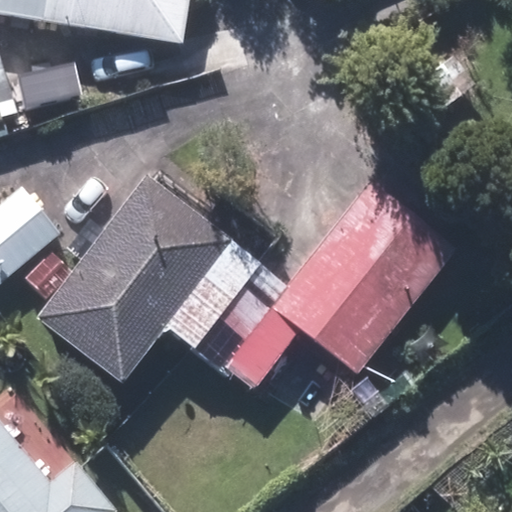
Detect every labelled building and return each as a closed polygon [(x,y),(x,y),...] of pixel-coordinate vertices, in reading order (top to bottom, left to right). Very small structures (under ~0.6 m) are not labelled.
[(0,0),(0,15),(187,46),(194,0),(0,0)] [(450,115),(480,83),(450,55),(420,87),(450,115)] [(0,91),(0,127),(9,125),(0,91)] [(375,383),(466,268),(369,191),(289,292),(149,181),(43,315),(127,382),(170,327),(253,393),(305,328),(375,383)] [(67,234),(31,190),(0,214),(0,283),(2,286),(67,234)] [(20,385),(0,402),(0,511),(118,511),(125,507),(20,385)]
